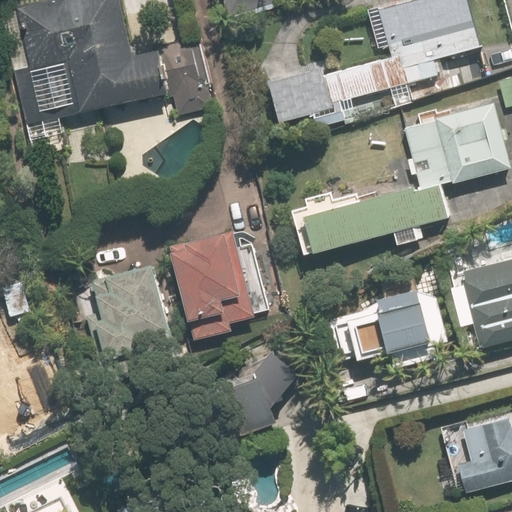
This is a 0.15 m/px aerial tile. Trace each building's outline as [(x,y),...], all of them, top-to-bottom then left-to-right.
[(139,54),(127,0),(31,0),(17,3),(44,120),(173,91),(179,116),(220,107),(205,39),(139,54)] [(228,0),(232,14),(280,1),(279,0),(228,0)] [(486,46),(474,0),(401,0),(370,8),(378,39),(390,35),(395,55),(330,71),(328,66),(273,80),(284,121),(339,107),(338,103),(444,76),(440,58),(486,46)] [(511,105),(511,76),(501,79),(508,107),(511,105)] [(407,126),(421,184),(364,198),(362,191),(339,197),(337,189),(311,196),(313,203),(298,207),(310,252),(456,215),(447,182),(457,180),(458,182),(511,168),(511,145),(501,100),(441,115),(441,118),(407,126)] [(239,227),(177,243),(201,338),(238,329),(236,321),(262,315),(261,312),(274,309),(257,240),(244,244),(239,227)] [(488,346),(511,339),(511,258),(468,269),(488,346)] [(181,330),(163,260),(98,277),(106,309),(90,313),(101,359),(156,346),(154,336),(181,330)] [(428,299),(425,286),(384,296),(387,309),(355,317),(365,357),(441,338),(431,299),(428,299)] [(176,464),(189,462),(290,421),(282,409),(310,371),(280,341),(227,365),(207,390),(157,410),(176,464)] [(68,427),(26,347),(0,360),(0,432),(12,456),(68,427)] [(511,415),(469,427),(477,458),(464,462),(472,491),(511,480),(511,415)] [(76,511),(66,492),(26,511),(76,511)] [(165,511),(161,496),(119,508),(120,511),(165,511)]
